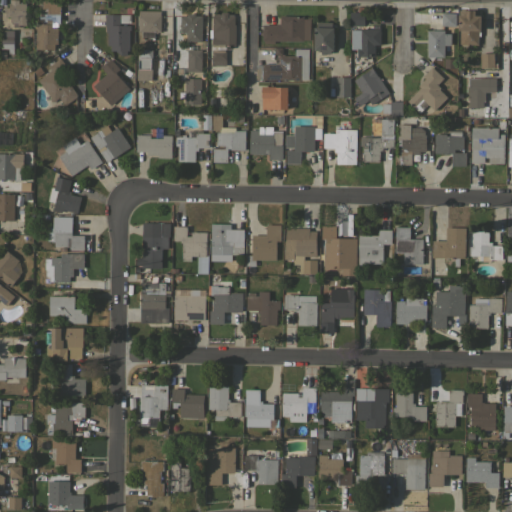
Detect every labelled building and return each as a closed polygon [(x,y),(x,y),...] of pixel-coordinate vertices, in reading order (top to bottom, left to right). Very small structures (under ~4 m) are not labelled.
[(26,25),(18,25),(18,26),(13,26),(13,22),(10,22),(10,17),(5,17),(5,7),(9,7),(9,3),(10,3),(10,0),(18,0),(18,3),(26,3),(26,25)] [(364,28),(380,28),(380,44),(374,44),(374,56),(357,56),(357,49),(354,49),(354,31),(350,31),(350,12),(358,12),(358,7),(364,7),(364,28)] [(464,10),(464,9),(475,10),(475,11),(480,11),(480,19),(481,19),(481,27),(480,27),(480,36),(478,36),(478,45),(459,44),(460,29),(458,29),(458,10),(464,10)] [(60,12),(59,31),(58,31),(57,44),(54,44),(54,49),(36,49),(36,28),(34,28),(34,23),(39,24),(39,13),(46,13),(46,12),(56,12),(60,12)] [(455,26),(441,25),(441,12),(456,13),(455,26)] [(179,31),(179,14),(186,15),(186,13),(195,13),(195,14),(201,15),(201,41),(185,41),(185,34),(184,34),(184,32),(181,32),(181,31),(179,31)] [(235,45),(226,45),(225,65),(211,65),(211,58),(208,58),(208,50),(211,50),(211,37),(209,37),(209,33),(212,33),(212,15),(213,15),(213,13),(233,14),(233,15),(234,16),(234,24),(235,24),(235,45)] [(110,50),(110,45),(107,45),(107,32),(106,32),(106,25),(105,25),(105,14),(130,14),(130,22),(119,23),(119,25),(130,25),(130,30),(129,30),(129,50),(126,50),(126,55),(121,55),(115,50),(110,50)] [(138,14),(160,15),(160,32),(138,31),(138,14)] [(274,40),(274,43),(264,43),(264,40),(262,40),(262,35),(261,35),(261,29),(263,29),(263,24),(276,24),(276,23),(280,23),(280,15),(303,15),(303,18),(310,18),(310,39),(303,39),(303,41),(274,40)] [(333,50),(330,50),(330,53),(324,53),(324,54),(320,54),(320,49),(314,49),(314,44),(313,44),(313,39),(314,39),(314,27),(317,27),(317,22),(331,22),(331,27),(334,27),(333,50)] [(0,48),(1,30),(13,30),(13,53),(8,53),(8,48),(0,48)] [(427,30),(444,30),(444,33),(451,33),(451,45),(444,45),(444,57),(426,57),(427,30)] [(256,79),(256,64),(262,64),(262,63),(275,64),(275,63),(279,63),(279,55),(294,55),(294,48),(308,48),(308,78),(301,78),(301,80),(256,79)] [(187,49),(201,49),(201,71),(187,71),(187,49)] [(493,56),(495,56),(495,60),(493,60),(494,62),(496,62),(496,68),(492,68),(492,67),(479,68),(479,53),(493,52),(493,56)] [(51,70),(48,66),(60,58),(67,68),(60,74),(69,86),(70,85),(77,95),(64,105),(59,97),(52,102),(49,98),(50,97),(38,80),(51,70)] [(110,105),(93,85),(106,74),(100,67),(110,58),(119,68),(115,72),(129,88),(110,105)] [(447,97),(434,110),(428,104),(419,113),(407,101),(420,87),(418,85),(425,78),(423,76),(432,66),(443,78),(437,84),(440,87),(439,89),(447,97)] [(389,92),(372,104),(368,99),(359,105),(353,97),(361,92),(353,80),(371,67),(389,92)] [(336,76),(350,77),(350,97),(335,96),(336,76)] [(495,77),(495,91),(484,91),(484,101),(482,100),(482,107),(468,107),(468,77),(495,77)] [(184,78),(201,78),(200,103),(184,103),(184,78)] [(287,95),(288,95),(288,102),(287,102),(287,109),(261,109),(262,86),(287,86),(287,95)] [(402,101),(402,115),(390,115),(390,113),(382,113),(382,103),(390,103),(390,101),(402,101)] [(227,162),(212,161),(212,148),(224,148),(224,145),(216,145),(216,131),(220,132),(220,129),(211,129),(211,114),(221,115),(221,127),(235,127),(235,130),(245,130),(244,149),(230,149),(230,148),(227,148),(227,162)] [(379,136),(380,134),(380,132),(371,132),(371,122),(380,122),(380,119),(393,119),(393,135),(393,147),(382,147),(382,150),(379,150),(379,161),(362,161),(362,145),(360,145),(360,136),(379,136)] [(425,130),(424,134),(426,134),(425,151),(419,151),(419,154),(411,154),(411,165),(397,165),(397,163),(394,163),(394,155),(396,155),(397,151),(398,151),(398,147),(401,147),(401,145),(397,145),(398,140),(397,140),(397,124),(410,124),(410,127),(420,127),(425,130)] [(89,137),(107,125),(111,131),(117,127),(130,146),(113,157),(106,161),(89,137)] [(314,126),(314,127),(321,127),(321,138),(313,138),(313,151),(300,150),(299,163),(285,162),(286,149),(293,149),(293,147),(284,147),(285,135),(294,135),(294,125),(314,126)] [(249,130),(258,130),(258,126),(272,126),(272,130),(282,130),(281,144),(282,144),(282,159),(268,159),(268,154),(249,153),(249,130)] [(498,127),(497,134),(504,134),(504,163),(488,163),(488,158),(484,158),(484,163),(470,163),(471,127),(498,127)] [(355,163),(336,163),(336,151),(334,151),(334,147),(323,147),(323,133),(335,133),(335,129),(356,129),(355,163)] [(434,153),(434,133),(445,133),(445,135),(448,135),(448,131),(461,131),(461,135),(463,135),(463,149),(454,149),(454,152),(465,152),(465,165),(451,165),(451,153),(434,153)] [(10,132),(0,132),(0,145),(9,145),(10,132)] [(181,136),(182,134),(185,134),(185,136),(195,137),(195,133),(209,133),(208,147),(197,147),(197,150),(195,150),(194,161),(178,161),(178,146),(175,146),(175,136),(181,136)] [(171,158),(157,157),(157,154),(147,154),(147,151),(136,151),(136,134),(149,134),(149,137),(162,138),(162,134),(171,135),(171,158)] [(71,175),(58,156),(65,151),(61,145),(74,136),(79,144),(86,139),(101,161),(90,169),(87,164),(71,175)] [(0,152),(15,153),(15,155),(23,155),(23,167),(20,167),(20,180),(14,180),(14,179),(0,179),(0,152)] [(51,187),(54,188),(56,176),(70,179),(68,190),(70,191),(69,194),(81,197),(77,213),(62,209),(61,212),(52,210),(54,202),(48,201),(51,187)] [(13,219),(0,219),(0,193),(14,194),(13,219)] [(47,227),(52,227),(52,216),(72,216),(72,235),(84,235),(84,249),(70,249),(70,246),(54,246),(54,241),(47,240),(47,227)] [(142,234),(155,234),(155,222),(169,222),(169,236),(167,236),(167,248),(161,248),(161,268),(141,268),(141,265),(136,265),(136,257),(142,257),(142,234)] [(210,223),(230,224),(230,238),(232,238),(232,239),(243,239),(243,254),(230,254),(230,260),(210,260),(210,247),(210,223)] [(340,223),(355,223),(355,236),(340,236),(340,223)] [(251,234),(265,235),(266,224),(280,224),(280,240),(276,240),(275,260),(255,259),(255,266),(246,265),(246,255),(251,255),(251,234)] [(191,255),(190,261),(181,260),(182,242),(180,242),(180,241),(173,241),(173,225),(187,226),(186,236),(191,236),(191,231),(206,232),(206,256),(203,256),(191,255)] [(355,275),(341,275),(341,268),(323,267),(324,238),(321,238),(321,225),(336,225),(335,237),(356,238),(355,265),(355,275)] [(395,226),(410,226),(409,238),(422,239),(422,264),(402,263),(403,252),(394,252),(395,226)] [(309,228),(309,231),(316,231),(316,256),(304,255),(304,259),(316,259),(316,273),(302,273),(302,264),(292,264),(292,259),(284,259),(284,240),(285,240),(286,227),(309,228)] [(464,258),(459,258),(458,266),(453,266),(454,258),(432,257),(432,240),(445,240),(445,227),(465,227),(465,229),(464,258)] [(377,235),(378,229),(391,229),(391,244),(382,243),(382,263),(367,263),(367,265),(357,265),(358,234),(377,235)] [(472,231),(488,230),(488,241),(491,241),(491,245),(502,245),(502,259),(490,259),(490,260),(469,261),(469,255),(468,255),(468,246),(472,246),(472,231)] [(21,271),(18,275),(19,275),(10,286),(0,278),(0,251),(3,248),(18,260),(21,271)] [(83,253),(83,268),(72,268),(72,275),(69,275),(69,281),(49,281),(49,276),(45,276),(45,269),(44,269),(44,258),(50,258),(50,257),(60,257),(60,253),(83,253)] [(140,282),(158,282),(158,289),(165,289),(165,290),(170,290),(170,296),(164,296),(164,307),(168,307),(168,322),(140,322),(140,282)] [(0,284),(13,295),(6,305),(0,300),(0,284)] [(212,294),(213,294),(213,284),(217,284),(217,286),(228,286),(228,294),(230,294),(230,292),(242,292),(242,311),(223,311),(223,324),(209,323),(209,310),(212,310),(212,294)] [(464,315),(446,315),(445,327),(431,327),(431,306),(435,306),(435,291),(448,291),(448,285),(464,285),(464,287),(464,315)] [(353,317),(333,317),(333,322),(332,322),(332,333),(320,332),(320,302),(328,302),(329,296),(330,296),(330,288),(344,288),(344,294),(345,294),(345,288),(352,288),(352,294),(353,294),(353,317)] [(383,289),(383,290),(389,290),(389,301),(390,301),(390,327),(375,326),(375,314),(362,314),(363,289),(383,289)] [(246,296),(247,296),(247,292),(255,292),(255,296),(258,296),(258,291),(269,291),(268,299),(279,300),(279,309),(276,309),(276,325),(259,324),(260,313),(257,313),(257,310),(246,310),(246,296)] [(511,292),(502,292),(500,326),(511,326),(511,292)] [(315,325),(296,325),(297,311),(294,311),(294,309),(283,309),(284,294),(297,294),(297,295),(315,295),(315,302),(316,302),(315,325)] [(205,295),(204,320),(173,319),(173,295),(205,295)] [(73,296),(73,308),(86,308),(86,323),(72,323),(72,322),(65,322),(65,315),(49,315),(49,296),(73,296)] [(395,301),(404,301),(405,297),(422,298),(422,299),(425,299),(425,304),(426,304),(426,321),(424,321),(424,332),(418,332),(418,321),(408,321),(408,324),(395,323),(395,301)] [(468,304),(474,304),(474,298),(488,298),(488,297),(501,298),(501,312),(489,312),(489,315),(487,315),(487,328),(468,328),(468,304)] [(82,347),(81,347),(81,358),(69,358),(69,348),(66,348),(66,360),(51,360),(51,359),(46,359),(47,348),(49,348),(49,336),(51,336),(51,327),(82,327),(82,347)] [(25,357),(25,377),(5,377),(5,379),(0,379),(0,364),(4,364),(4,358),(25,357)] [(71,375),(73,375),(73,378),(85,378),(84,395),(69,394),(69,397),(60,397),(60,377),(56,377),(56,364),(71,364),(71,375)] [(350,422),(330,422),(330,416),(320,415),(321,410),(319,410),(320,390),(343,391),(343,379),(354,379),(353,395),(351,395),(350,422)] [(139,396),(140,396),(140,384),(167,384),(167,409),(159,409),(159,422),(139,421),(139,396)] [(208,385),(227,385),(227,399),(229,399),(229,401),(241,402),(240,416),(229,416),(229,418),(226,418),(226,420),(214,420),(214,409),(208,409),(208,385)] [(282,392),(297,393),(297,397),(301,397),(301,387),(315,387),(315,402),(306,402),(306,413),(305,413),(305,421),(289,421),(289,416),(281,416),(282,392)] [(179,417),(180,402),(171,402),(171,388),(184,388),(184,394),(204,394),(203,418),(179,417)] [(356,400),(373,400),(373,388),(388,388),(388,401),(385,401),(384,427),(372,426),(372,428),(364,428),(364,420),(355,420),(356,400)] [(244,389),(259,389),(259,401),(262,401),(262,403),(273,403),(273,419),(278,419),(278,426),(246,426),(246,416),(244,416),(244,389)] [(435,401),(448,401),(448,389),(463,389),(463,403),(461,403),(461,415),(454,415),(454,426),(435,426),(435,401)] [(395,391),(412,392),(412,403),(415,403),(415,405),(426,406),(426,421),(412,421),(412,416),(392,416),(392,407),(395,407),(395,391)] [(494,430),(477,430),(477,426),(470,426),(470,406),(466,406),(466,393),(481,393),(481,402),(483,402),(495,403),(494,430)] [(46,434),(47,427),(52,427),(52,424),(46,424),(46,414),(55,414),(55,405),(71,405),(71,402),(84,402),(84,416),(72,416),(72,435),(46,434)] [(511,432),(509,432),(508,438),(502,438),(503,405),(511,405),(511,432)] [(7,414),(21,414),(21,431),(6,431),(7,414)] [(51,455),(48,455),(48,450),(51,450),(51,438),(75,439),(74,458),(80,458),(80,472),(66,472),(66,463),(55,463),(55,459),(51,459),(51,455)] [(312,439),(302,439),(302,457),(312,457),(312,439)] [(317,448),(318,439),(331,439),(331,449),(317,448)] [(207,448),(215,448),(215,447),(234,447),(234,473),(221,472),(221,484),(206,484),(207,448)] [(461,474),(442,474),(442,486),(428,486),(428,473),(429,473),(429,468),(431,468),(431,450),(448,450),(448,454),(461,454),(461,474)] [(383,474),(371,474),(371,477),(369,477),(369,488),(354,488),(354,474),(358,474),(358,455),(365,455),(365,451),(383,451),(383,474)] [(406,458),(406,453),(424,453),(424,489),(405,489),(405,475),(402,475),(402,473),(391,473),(391,458),(406,458)] [(313,475),(295,475),(295,487),(281,487),(281,473),(286,473),(286,470),(284,470),(284,457),(299,457),(299,455),(314,456),(313,475)] [(317,455),(341,455),(341,458),(342,458),(342,470),(350,470),(350,485),(337,484),(337,474),(333,474),(333,479),(317,479),(317,455)] [(465,481),(465,457),(474,457),(474,461),(490,461),(490,472),(498,472),(498,487),(484,486),(485,482),(465,481)] [(163,461),(163,470),(160,470),(159,483),(163,483),(162,496),(146,496),(146,485),(143,485),(143,474),(140,474),(140,460),(163,461)] [(180,460),(179,467),(189,467),(190,460),(203,461),(202,475),(190,475),(189,491),(169,490),(170,460),(180,460)] [(274,460),(253,460),(252,485),(274,485),(274,460)] [(511,476),(502,476),(502,462),(511,462),(511,476)] [(20,466),(20,477),(9,477),(9,466),(20,466)] [(49,481),(52,481),(52,480),(69,480),(69,491),(72,491),(72,494),(83,494),(83,509),(69,509),(69,505),(49,504),(49,481)] [(7,496),(20,496),(20,508),(7,508),(7,496)]
